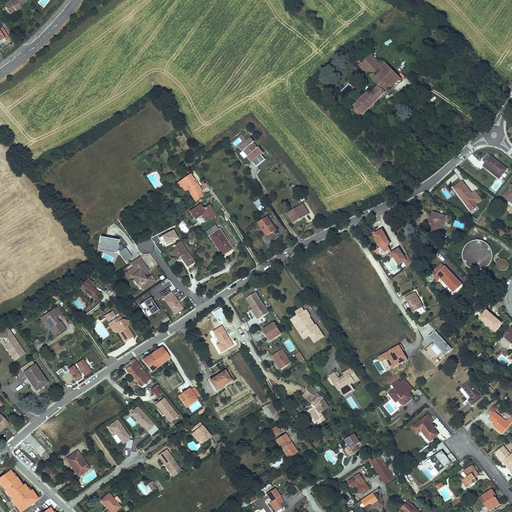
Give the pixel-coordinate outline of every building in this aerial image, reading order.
[(14,2),(12,0),(11,0),(3,5),(9,13),(15,9),(16,11),(22,7),(20,5),(27,1),(26,0),(15,0),(16,0),(14,2)] [(10,38),(9,36),(3,26),(0,28),(0,41),(5,38),(7,40),(10,38)] [(359,66),(370,76),(382,65),(371,54),(362,63),(359,66)] [(385,62),(382,65),(370,76),(379,86),(371,93),(369,91),(354,105),(362,114),(400,78),(385,62)] [(259,146),(258,147),(254,142),(255,141),(251,137),(241,146),(244,150),(246,149),(251,154),(249,156),(248,156),(257,166),(266,159),(262,154),(264,152),(259,146)] [(507,168),(488,154),(483,160),(487,163),(484,166),(499,177),(501,174),(502,175),(507,168)] [(202,190),(197,183),(195,184),(192,180),(194,179),(191,174),(181,181),(183,185),(182,186),(185,191),(188,190),(196,202),(203,196),(200,191),(202,190)] [(463,196),(468,204),(473,200),(475,204),(481,200),(475,191),(472,194),(463,181),(454,188),(461,197),(463,196)] [(511,202),(511,185),(511,184),(503,195),(511,202)] [(257,207),(261,213),(265,209),(262,204),(257,207)] [(303,204),(288,213),(294,222),(305,216),(304,214),(308,212),(303,204)] [(201,215),(206,222),(216,215),(209,206),(205,209),(203,208),(200,205),(189,212),(195,219),(201,215)] [(446,216),(433,212),(430,222),(434,223),(433,226),(431,232),(441,234),(446,216)] [(268,217),(258,223),(263,230),(264,229),(268,235),(276,230),(268,217)] [(183,221),(178,224),(183,233),(188,230),(183,221)] [(205,231),(208,236),(219,229),(215,225),(205,231)] [(225,225),(223,226),(237,245),(238,244),(225,225)] [(166,244),(179,239),(174,228),(162,234),(166,244)] [(219,229),(208,236),(215,246),(217,244),(224,254),(232,248),(219,229)] [(390,244),(382,230),(374,234),(384,251),(380,253),(383,258),(388,255),(392,253),(388,245),(390,244)] [(378,249),(380,253),(384,251),(374,234),(373,235),(380,248),(378,249)] [(124,250),(121,246),(118,245),(118,241),(113,241),(105,240),(100,239),(99,250),(117,252),(119,253),(124,250)] [(491,249),(490,247),(488,246),(489,245),(488,244),(486,243),(484,241),(482,241),(481,240),(479,240),(476,240),(473,240),(471,242),(469,243),(466,246),(465,248),(464,250),(463,253),(463,255),(463,258),(464,260),(464,262),(466,264),(468,266),(470,267),(473,269),(475,269),(478,269),(482,269),(484,268),(487,267),(488,265),(489,264),(490,262),(492,260),(492,258),(492,256),(492,254),(492,251),(491,249)] [(188,267),(194,262),(180,241),(174,245),(176,248),(174,249),(170,252),(173,256),(174,255),(177,259),(181,256),(188,267)] [(217,244),(215,246),(222,256),(224,254),(217,244)] [(405,258),(398,245),(392,248),(399,262),(405,258)] [(124,250),(119,253),(126,262),(132,257),(125,249),(124,250)] [(501,258),(499,256),(495,261),(497,263),(497,264),(497,266),(498,267),(499,269),(500,270),(502,270),(504,270),(505,270),(506,269),(507,268),(508,267),(509,265),(509,264),(509,262),(508,261),(507,260),(506,259),(504,258),(503,258),(501,258)] [(147,268),(139,257),(131,262),(135,267),(129,271),(132,277),(139,285),(140,284),(143,289),(155,281),(152,275),(146,279),(143,275),(145,273),(144,270),(147,268)] [(463,284),(445,266),(437,273),(441,277),(448,285),(449,284),(450,285),(449,286),(455,292),(463,284)] [(88,278),(80,288),(95,300),(100,293),(93,288),(96,285),(88,278)] [(160,294),(163,298),(171,292),(168,288),(160,294)] [(199,295),(202,299),(205,297),(205,298),(208,295),(203,290),(201,292),(201,293),(199,295)] [(148,292),(142,296),(145,301),(151,297),(154,302),(155,301),(148,292)] [(171,292),(163,298),(162,299),(173,315),(183,308),(172,292),(171,292)] [(415,292),(406,297),(414,312),(423,307),(415,292)] [(257,293),(248,299),(254,309),(258,316),(257,317),(259,320),(270,313),(257,293)] [(145,301),(138,306),(146,318),(159,310),(154,302),(151,297),(145,301)] [(60,321),(59,322),(57,324),(55,321),(56,318),(62,314),(57,307),(48,312),(50,315),(48,316),(44,315),(43,320),(46,321),(45,325),(50,326),(51,326),(52,327),(50,329),(55,336),(66,329),(60,321)] [(311,323),(313,321),(310,317),(311,316),(306,310),(304,311),(300,314),(302,317),(296,320),(302,328),(300,332),(303,335),(306,335),(309,334),(310,335),(315,342),(324,336),(316,324),(315,325),(313,326),(311,323)] [(502,323),(486,310),(479,317),(495,331),(502,323)] [(112,311),(104,316),(107,321),(110,318),(112,321),(111,322),(115,327),(113,332),(119,333),(124,342),(133,336),(127,327),(125,324),(126,321),(122,320),(120,321),(118,318),(117,319),(112,311)] [(304,339),(310,335),(309,334),(306,335),(303,335),(300,332),(302,328),(296,320),(302,317),(300,314),(298,315),(291,320),(304,339)] [(434,365),(452,349),(428,322),(422,328),(434,342),(422,352),(434,365)] [(269,341),(282,333),(275,323),(263,330),(267,337),(269,341)] [(221,342),(218,344),(217,345),(221,352),(233,345),(229,338),(222,326),(213,331),(219,340),(220,340),(221,342)] [(19,346),(20,345),(8,327),(5,329),(9,334),(10,333),(19,346)] [(24,351),(20,345),(19,346),(10,333),(9,334),(5,329),(0,332),(0,338),(1,340),(6,337),(8,340),(6,348),(7,349),(10,349),(11,351),(11,352),(11,353),(10,354),(13,358),(16,356),(18,358),(22,355),(21,353),(24,351)] [(219,340),(213,331),(211,333),(218,344),(221,342),(220,340),(219,340)] [(399,344),(377,355),(379,360),(375,362),(380,373),(407,359),(399,344)] [(162,348),(152,354),(161,365),(170,358),(162,348)] [(292,363),(282,349),(271,356),(281,370),(292,363)] [(305,359),(300,351),(296,354),(301,362),(305,359)] [(152,371),(161,365),(152,354),(143,360),(152,371)] [(31,358),(19,366),(23,372),(35,364),(31,358)] [(83,376),(91,371),(84,358),(76,363),(83,376)] [(150,379),(141,368),(140,369),(138,367),(139,366),(134,359),(124,366),(143,388),(146,385),(146,384),(148,382),(147,381),(150,379)] [(76,381),(82,377),(74,364),(67,369),(76,381)] [(36,366),(25,374),(36,391),(48,383),(36,366)] [(340,380),(339,379),(335,372),(329,376),(335,386),(339,383),(340,385),(341,390),(340,390),(340,391),(348,390),(353,387),(351,384),(359,378),(352,368),(344,373),(345,375),(346,377),(340,380)] [(231,380),(225,371),(211,380),(217,390),(231,380)] [(401,383),(399,380),(392,385),(395,388),(392,391),(391,392),(391,393),(391,395),(397,402),(400,400),(402,403),(406,399),(411,395),(409,392),(413,389),(405,379),(401,383)] [(471,381),(463,387),(471,396),(473,398),(469,400),(473,405),(483,397),(471,381)] [(157,398),(163,393),(157,384),(151,389),(157,398)] [(311,386),(304,395),(312,402),(313,401),(317,404),(316,406),(320,412),(324,410),(323,409),(328,406),(322,397),(320,396),(321,394),(311,386)] [(348,390),(340,391),(344,396),(355,389),(353,387),(348,390)] [(303,397),(316,406),(317,404),(313,401),(312,402),(304,395),(303,397)] [(412,396),(411,395),(406,399),(402,403),(402,404),(405,404),(412,399),(412,396)] [(388,402),(384,405),(391,414),(395,410),(388,402)] [(277,413),(271,403),(269,404),(276,415),(277,413)] [(276,415),(269,404),(263,408),(270,418),(276,415)] [(158,428),(138,406),(130,413),(150,435),(158,428)] [(495,412),(490,418),(493,421),(495,419),(497,421),(495,423),(493,426),(503,433),(511,422),(511,419),(509,417),(506,421),(495,412)] [(1,415),(0,415),(0,430),(5,426),(7,428),(10,425),(1,415)] [(430,426),(432,425),(431,423),(434,421),(429,415),(413,427),(418,433),(419,433),(428,443),(438,435),(434,429),(433,428),(432,428),(430,426)] [(127,442),(126,448),(131,448),(132,440),(129,440),(130,437),(123,427),(118,419),(110,425),(107,427),(113,434),(111,435),(118,445),(122,443),(123,445),(127,442)] [(196,431),(203,426),(200,423),(194,428),(196,431)] [(281,431),(277,425),(276,426),(274,427),(268,431),(272,437),(273,436),(281,431)] [(212,437),(203,426),(196,431),(193,433),(199,440),(201,439),(203,441),(204,440),(205,442),(212,437)] [(281,442),(279,444),(288,458),(298,452),(294,446),(292,447),(290,444),(292,443),(286,433),(278,438),(281,442)] [(360,442),(355,433),(345,440),(349,445),(343,449),(349,457),(359,450),(356,445),(360,442)] [(504,446),(496,452),(511,471),(511,443),(511,444),(511,443),(511,454),(511,455),(504,446)] [(442,449),(419,465),(429,478),(456,459),(451,452),(446,456),(442,449)] [(179,468),(167,450),(158,456),(171,474),(179,468)] [(67,459),(72,467),(75,466),(81,475),(90,469),(78,451),(67,459)] [(386,484),(394,479),(385,465),(384,465),(379,456),(371,461),(378,473),(379,472),(386,484)] [(478,473),(472,465),(464,470),(467,476),(462,480),(467,487),(477,481),(475,478),(474,476),(478,473)] [(75,466),(72,467),(79,476),(81,475),(75,466)] [(181,471),(179,468),(171,474),(173,477),(181,471)] [(369,488),(359,474),(348,482),(353,488),(354,487),(357,491),(359,489),(362,493),(369,488)] [(22,488),(16,481),(14,483),(9,477),(3,483),(12,492),(14,490),(17,493),(21,497),(26,502),(31,509),(30,510),(30,511),(43,511),(44,511),(41,506),(39,503),(36,500),(33,495),(24,486),(22,488)] [(141,481),(137,484),(143,493),(147,490),(141,481)] [(279,497),(280,496),(275,488),(267,493),(272,502),(270,503),(276,511),(282,508),(280,504),(282,503),(279,497)] [(485,503),(487,506),(490,511),(501,504),(496,497),(495,497),(493,495),(495,493),(492,489),(482,495),(486,502),(485,503)] [(107,507),(105,507),(109,511),(114,511),(121,507),(117,503),(120,501),(117,496),(114,499),(109,493),(101,500),(107,507)] [(378,500),(373,493),(365,498),(361,501),(365,506),(371,502),(372,504),(378,500)] [(416,508),(408,501),(401,510),(403,511),(419,511),(416,509),(416,508)]
